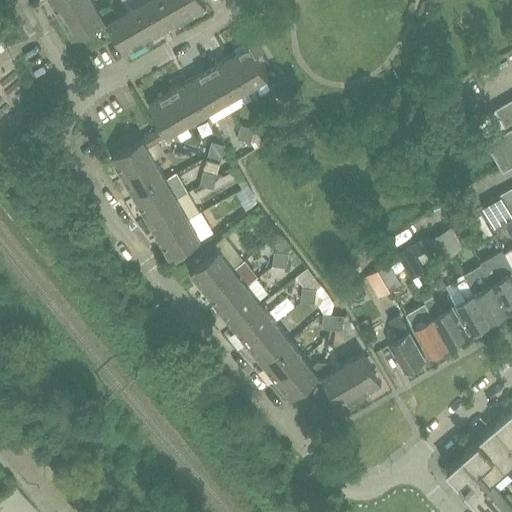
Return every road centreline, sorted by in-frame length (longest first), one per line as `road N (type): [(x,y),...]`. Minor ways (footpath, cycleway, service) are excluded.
road 1 (residential): [(408,464),(375,488),(344,485),(232,375),(65,162),(60,128),(83,103)]
road 2 (residential): [(83,103),(220,21),(233,0)]
road 3 (residential): [(408,464),(511,373)]
